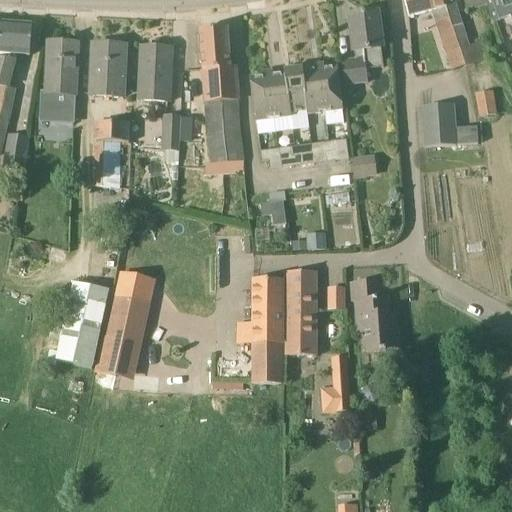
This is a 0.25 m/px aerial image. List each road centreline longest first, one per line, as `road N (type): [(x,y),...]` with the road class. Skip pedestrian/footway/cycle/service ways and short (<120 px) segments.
road 1 (unclassified): [(416,257),(396,0)]
road 2 (residential): [(254,265),(416,257)]
